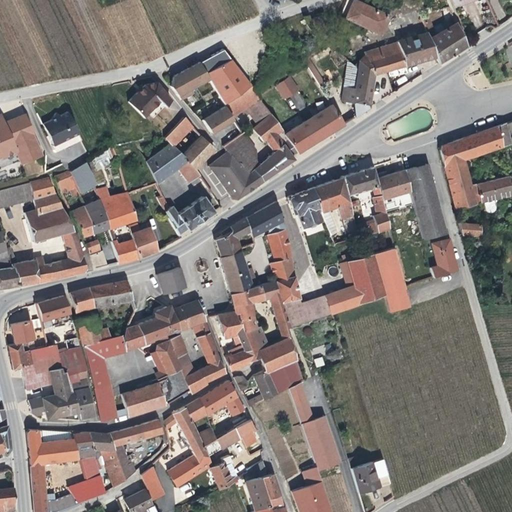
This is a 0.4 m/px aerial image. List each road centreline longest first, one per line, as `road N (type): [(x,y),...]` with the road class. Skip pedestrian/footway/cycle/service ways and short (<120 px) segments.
road 1 (residential): [(380,511),(510,442),(427,139)]
road 2 (residential): [(324,0),(162,69),(105,80)]
road 3 (secondary): [(176,250),(358,130)]
road 4 (residential): [(63,511),(105,494),(162,448),(157,411)]
road 5 (residential): [(287,511),(256,426),(226,374)]
road 6 (unknown): [(95,427),(64,285)]
road 7 (residential): [(16,419),(95,427),(157,411)]
road 8 (residential): [(45,173),(106,141),(98,112),(105,80)]
